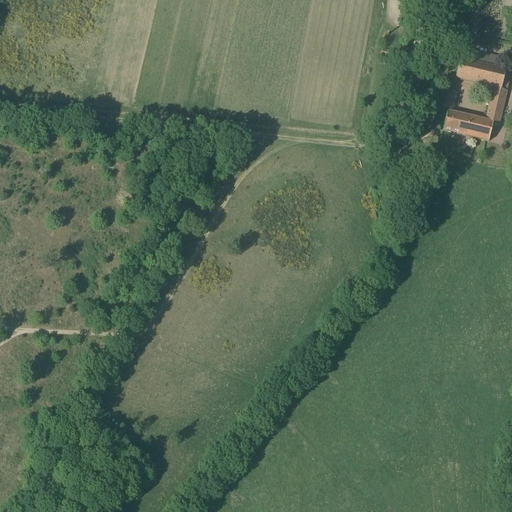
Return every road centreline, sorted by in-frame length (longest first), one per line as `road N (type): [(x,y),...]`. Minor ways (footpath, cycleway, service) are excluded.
road 1 (track): [(184,511),(391,252),(402,128)]
road 2 (track): [(402,128),(373,136),(0,107)]
road 3 (track): [(249,126),(130,324)]
road 4 (track): [(402,128),(413,0)]
